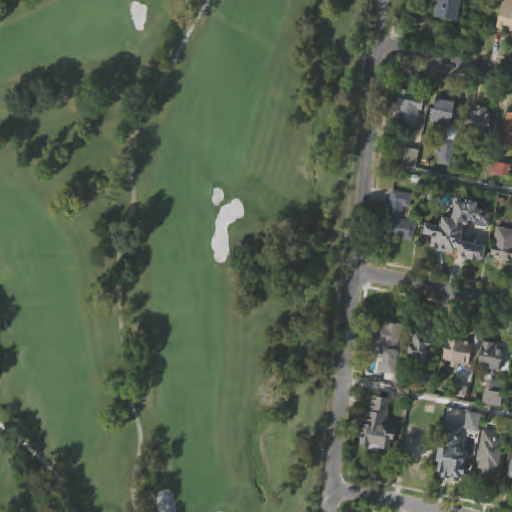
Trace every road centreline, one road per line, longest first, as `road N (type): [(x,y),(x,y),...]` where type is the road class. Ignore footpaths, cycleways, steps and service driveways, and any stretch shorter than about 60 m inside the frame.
road 1 (residential): [(327,511),(382,0)]
road 2 (residential): [(356,274),(511,306)]
road 3 (residential): [(378,47),(511,75)]
